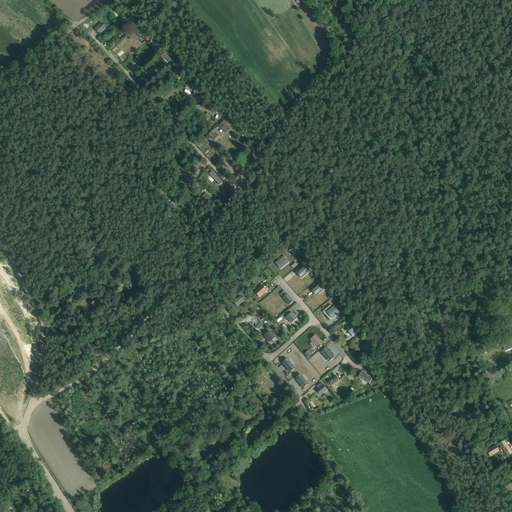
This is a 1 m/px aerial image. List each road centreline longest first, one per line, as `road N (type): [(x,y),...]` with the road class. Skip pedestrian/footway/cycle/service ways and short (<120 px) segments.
road 1 (track): [(31,401),(80,380),(131,337),(175,285),(291,110),(404,0)]
road 2 (residential): [(169,511),(301,401)]
road 3 (track): [(0,249),(42,327),(31,401)]
road 4 (track): [(0,85),(107,0)]
road 5 (residential): [(267,360),(188,266)]
